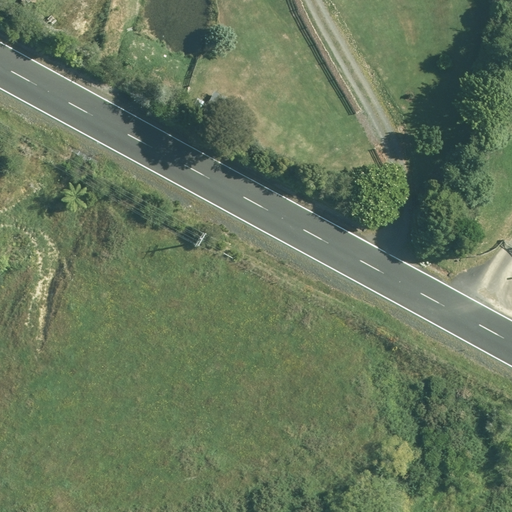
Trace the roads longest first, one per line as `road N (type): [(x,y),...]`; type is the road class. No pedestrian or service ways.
road 1 (tertiary): [(0,64),(511,341)]
road 2 (unknown): [(357,257),(388,201),(388,162),(298,0)]
